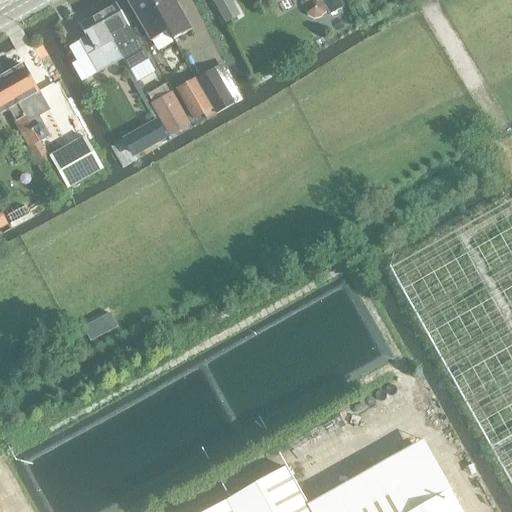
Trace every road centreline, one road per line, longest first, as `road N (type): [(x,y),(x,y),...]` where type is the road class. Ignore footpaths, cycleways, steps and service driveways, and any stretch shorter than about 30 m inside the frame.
road 1 (track): [(0,273),(28,250),(298,102),(511,5)]
road 2 (track): [(424,0),(511,147)]
